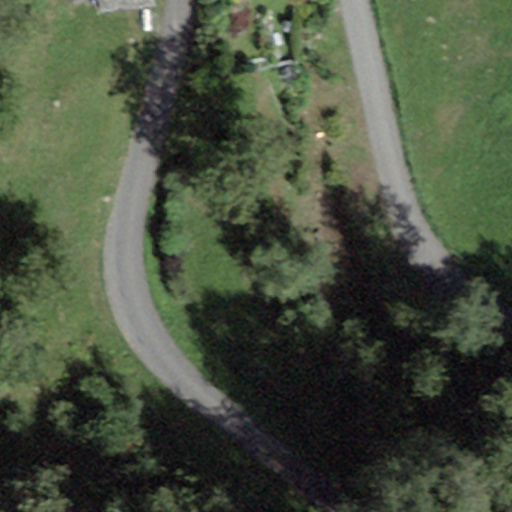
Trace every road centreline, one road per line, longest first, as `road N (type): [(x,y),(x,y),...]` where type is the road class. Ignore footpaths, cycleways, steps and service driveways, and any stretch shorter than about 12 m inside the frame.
road 1 (unclassified): [(342,511),(141,340),(124,309),(116,264),(183,0)]
road 2 (unclassified): [(362,0),(395,199),(511,302)]
